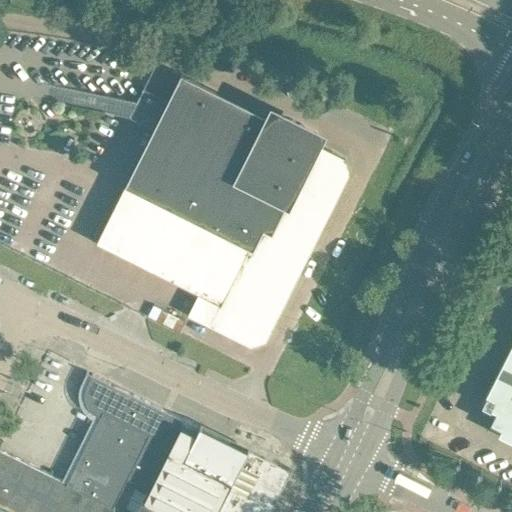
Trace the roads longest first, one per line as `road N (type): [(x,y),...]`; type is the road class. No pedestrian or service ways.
road 1 (tertiary): [(511,83),(429,229),(335,455)]
road 2 (tertiary): [(356,464),(511,154)]
road 3 (unclassified): [(335,455),(27,299)]
road 4 (unknown): [(102,164),(86,227),(91,243),(181,295)]
road 5 (unknown): [(102,164),(155,44)]
road 6 (tertiary): [(405,0),(511,55)]
